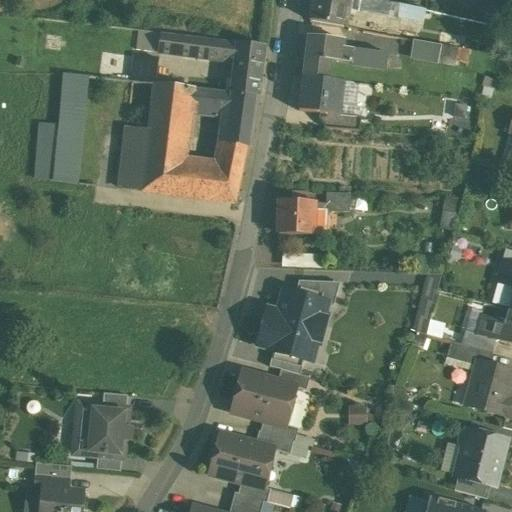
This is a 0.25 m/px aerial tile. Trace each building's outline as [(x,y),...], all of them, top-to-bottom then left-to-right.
[(359,0),(312,0),(309,21),(345,28),(348,10),(358,12),(359,0)] [(403,7),(367,0),(359,0),(358,12),(401,19),(403,7)] [(449,35),(420,30),(418,43),(447,48),(449,35)] [(237,44),(160,34),(158,53),(190,57),(190,58),(234,63),(237,44)] [(342,41),(308,37),(302,78),(328,81),(330,62),(339,63),(341,49),(342,41)] [(418,43),(412,42),(410,58),(454,66),(457,50),(447,48),(418,43)] [(264,47),(237,44),(234,63),(232,81),(259,84),(264,47)] [(387,55),(341,49),(339,63),(385,69),(387,55)] [(158,60),(135,57),(132,83),(154,86),(154,85),(158,60)] [(80,77),(63,75),(58,128),(57,128),(53,182),(78,185),(87,92),(78,91),(80,77)] [(98,79),(80,77),(78,91),(87,92),(96,93),(98,79)] [(328,81),(302,78),(298,112),(331,117),(338,118),(338,116),(342,83),(328,81)] [(232,81),(230,94),(231,94),(257,98),(259,84),(232,81)] [(192,90),(154,85),(154,86),(149,132),(148,137),(187,141),(190,109),(192,90)] [(230,94),(192,90),(190,109),(228,114),(231,94),(230,94)] [(257,98),(231,94),(228,114),(224,146),(245,148),(245,147),(250,148),(257,98)] [(361,118),(338,116),(338,118),(331,117),(329,130),(359,132),(361,118)] [(57,128),(39,127),(35,180),(53,182),(57,128)] [(149,132),(126,129),(123,152),(146,155),(148,137),(149,132)] [(241,165),(224,164),(222,165),(221,171),(183,165),(187,141),(148,137),(146,155),(141,193),(233,204),(241,165)] [(245,148),(224,146),(222,165),(224,164),(241,165),(245,148)] [(146,155),(123,152),(119,187),(120,189),(122,190),(141,193),(146,155)] [(349,195),(326,194),(325,212),(349,213),(349,195)] [(313,203),(279,202),(278,236),(312,237),(313,203)] [(511,264),(501,262),(495,284),(511,288),(511,297),(508,312),(511,312),(511,264)] [(428,275),(414,334),(415,334),(426,337),(441,276),(428,275)] [(339,284),(298,282),(295,295),(327,304),(327,305),(333,307),(339,284)] [(295,295),(283,292),(276,317),(270,321),(264,319),(257,347),(268,350),(267,352),(273,353),(303,362),(308,344),(318,346),(326,316),(324,316),(327,305),(327,304),(295,295)] [(511,312),(508,312),(505,323),(481,317),(476,336),(475,337),(496,342),(511,346),(511,312)] [(476,336),(464,333),(461,346),(480,351),(492,354),(496,342),(475,337),(476,336)] [(461,346),(450,343),(446,359),(474,367),(476,362),(477,363),(480,351),(461,346)] [(303,362),(273,353),(269,368),(280,371),(299,376),(303,362)] [(511,372),(477,363),(476,362),(474,367),(464,407),(511,420),(511,400),(508,399),(511,384),(511,372)] [(299,376),(280,371),(277,383),(295,388),(295,389),(306,392),(309,379),(299,376)] [(277,383),(242,374),(232,414),(263,422),(280,427),(281,426),(287,404),(290,405),(295,389),(295,388),(277,383)] [(127,397),(103,395),(102,407),(126,410),(127,397)] [(102,407),(78,405),(73,455),(97,458),(121,460),(123,460),(125,441),(129,441),(130,430),(126,430),(128,410),(126,410),(102,407)] [(345,406),(345,423),(364,424),(364,406),(345,406)] [(297,430),(281,426),(280,427),(263,422),(259,433),(259,434),(293,443),(293,444),(294,444),(297,430)] [(505,442),(467,432),(466,434),(461,437),(459,444),(462,449),(455,477),(490,486),(494,487),(505,442)] [(293,443),(259,434),(259,433),(258,433),(255,445),(273,450),(273,451),(289,456),(293,444),(293,443)] [(255,445),(220,436),(209,476),(240,485),(258,489),(259,488),(264,466),(268,467),(273,451),(273,450),(255,445)] [(121,460),(97,458),(96,470),(120,473),(121,460)] [(69,480),(34,476),(33,490),(42,491),(68,494),(68,492),(69,480)] [(490,486),(457,478),(454,492),(486,501),(490,486)] [(258,489),(240,485),(237,496),(263,503),(263,504),(266,504),(270,491),(259,488),(258,489)] [(68,494),(42,491),(39,511),(80,511),(82,494),(68,492),(68,494)] [(263,503),(237,496),(234,495),(229,511),(260,511),(263,504),(263,503)] [(481,511),(429,499),(425,511),(481,511)]
